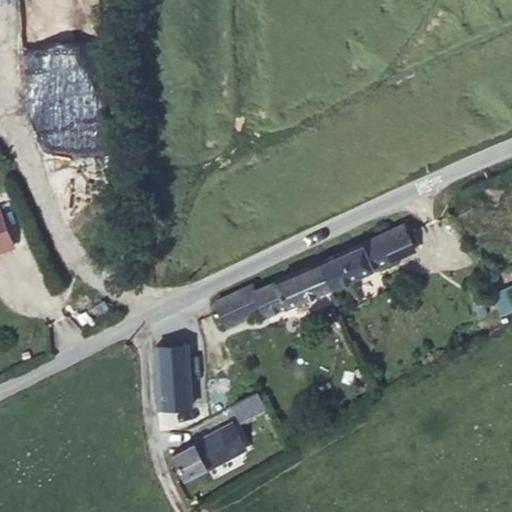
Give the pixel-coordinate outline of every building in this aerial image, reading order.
[(0,255),(10,251),(0,224),(0,255)] [(334,285),(418,249),(407,224),(324,260),(334,285)] [(332,285),(334,285),(324,260),(258,289),(256,283),(217,300),(227,323),(264,307),(266,314),(332,285)] [(497,308),(511,303),(511,283),(493,288),(497,308)] [(190,404),(186,343),(156,346),(160,406),(190,404)] [(231,406),(240,420),(264,409),(256,393),(231,406)] [(185,477),(242,448),(230,423),(173,453),(185,477)]
